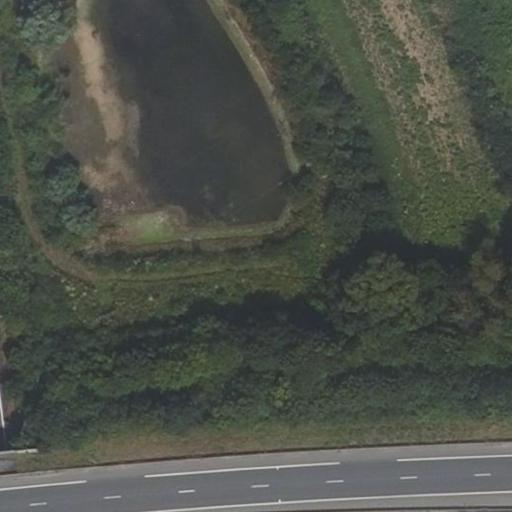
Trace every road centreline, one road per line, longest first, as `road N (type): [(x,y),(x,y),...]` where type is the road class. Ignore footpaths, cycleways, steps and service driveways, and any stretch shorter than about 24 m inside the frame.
road 1 (trunk): [(511,474),(0,510)]
road 2 (track): [(35,237),(0,76)]
